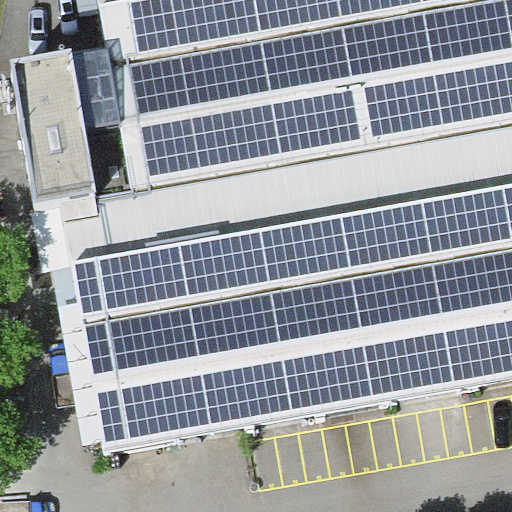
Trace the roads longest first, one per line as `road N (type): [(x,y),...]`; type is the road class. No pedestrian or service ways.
road 1 (unknown): [(60,511),(42,461),(12,0)]
road 2 (unknown): [(511,472),(305,511)]
